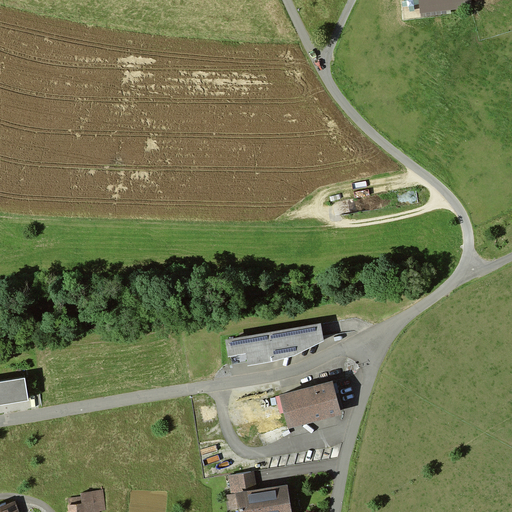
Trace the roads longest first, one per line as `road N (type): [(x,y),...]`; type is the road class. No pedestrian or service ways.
road 1 (track): [(456,203),(318,231),(10,220)]
road 2 (residential): [(0,421),(297,371),(378,346)]
road 3 (unclassified): [(465,266),(468,224),(456,203),(347,107),(288,0)]
road 4 (residential): [(336,511),(378,346)]
